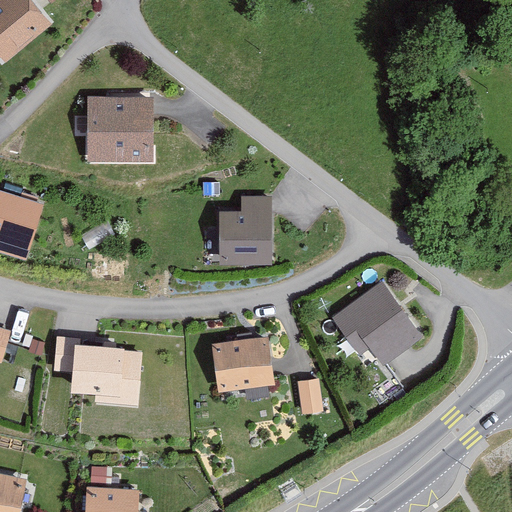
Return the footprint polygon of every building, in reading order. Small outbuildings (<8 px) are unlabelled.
[(28,0),(0,0),(0,51),(5,57),(47,23),(28,0)] [(149,157),(149,103),(92,102),(92,157),(149,157)] [(220,183),(203,183),(204,197),(221,197),(220,183)] [(0,253),(26,262),(37,232),(44,206),(0,191),(0,253)] [(241,216),(220,216),(220,267),(274,266),(274,195),(241,196),(241,216)] [(403,311),(383,282),(331,318),(361,356),(369,350),(382,366),(388,365),(409,350),(423,338),(403,311)] [(0,363),(2,364),(7,350),(11,331),(0,328),(0,363)] [(140,381),(142,352),(82,348),(82,339),(56,337),(54,371),(72,373),(71,395),(96,397),(94,405),(139,408),(140,381)] [(272,368),(268,338),(213,345),(215,373),(218,394),(275,386),(272,368)] [(324,412),(320,379),(309,381),(297,382),(303,415),(313,415),(324,412)] [(0,475),(0,511),(19,511),(26,480),(0,475)] [(300,492),(295,484),(283,492),(287,499),(300,492)] [(135,511),(137,493),(90,490),(88,511),(135,511)]
